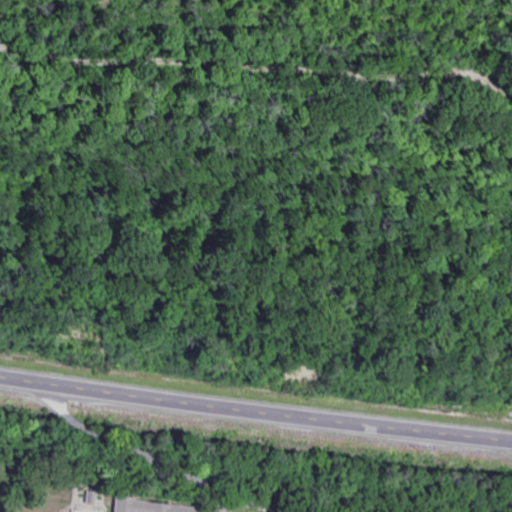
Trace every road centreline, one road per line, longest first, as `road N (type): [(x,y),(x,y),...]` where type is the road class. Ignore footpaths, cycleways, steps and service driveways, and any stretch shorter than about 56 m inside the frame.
road 1 (primary): [(511,440),(0,376)]
road 2 (residential): [(511,58),(0,21)]
